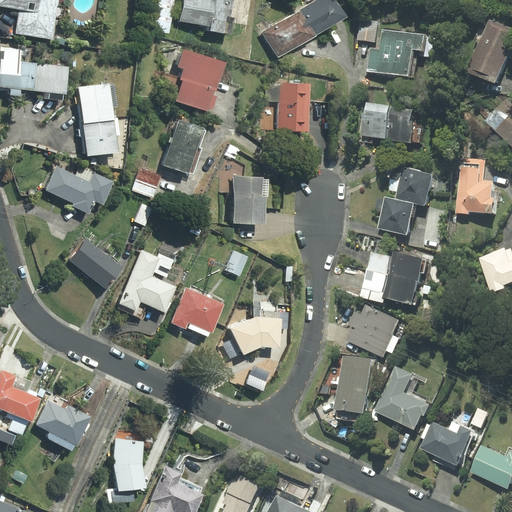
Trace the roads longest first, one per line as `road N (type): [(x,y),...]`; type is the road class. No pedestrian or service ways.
road 1 (residential): [(272,436),(44,327),(24,305),(0,232)]
road 2 (residential): [(321,189),(309,351),(272,436)]
road 3 (residential): [(434,511),(272,436)]
